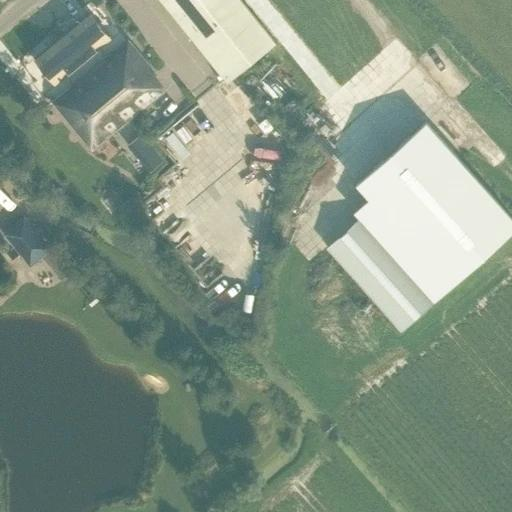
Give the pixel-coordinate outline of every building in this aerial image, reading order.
[(159,0),(227,83),(276,43),(241,0),(159,0)] [(43,58),(38,62),(58,87),(115,41),(95,16),(43,58)] [(70,90),(54,103),(94,151),(109,137),(133,119),(166,91),(153,79),(156,73),(130,40),(70,90)] [(511,217),(426,122),(355,184),(449,289),(511,234),(511,217)] [(403,332),(436,302),(360,217),(326,247),(403,332)] [(24,219),(5,235),(30,265),(50,249),(24,219)]
